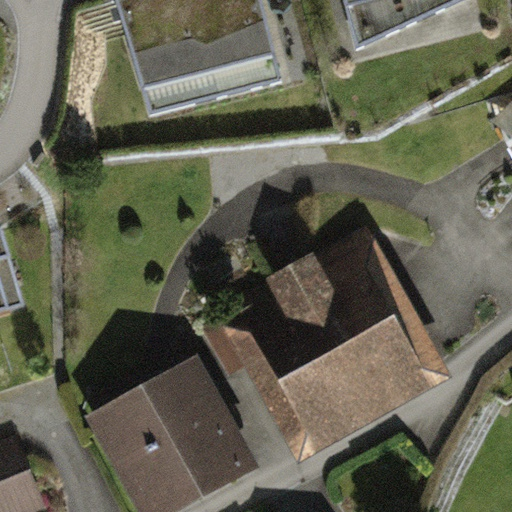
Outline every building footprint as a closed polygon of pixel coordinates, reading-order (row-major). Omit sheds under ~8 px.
[(260,0),(145,0),(122,5),(146,123),(280,96),(260,0)] [(471,0),(341,0),(355,58),(472,3),(471,0)] [(511,110),(494,127),(509,149),(511,153),(511,110)] [(6,229),(0,230),(0,317),(27,311),(6,229)] [(370,237),(227,313),(300,446),(443,371),(370,237)] [(206,360),(96,416),(145,511),(157,511),(258,461),(206,360)] [(18,439),(0,445),(0,511),(10,511),(43,499),(18,439)]
